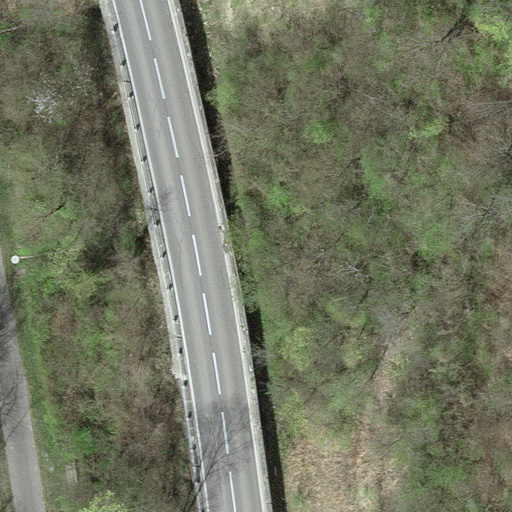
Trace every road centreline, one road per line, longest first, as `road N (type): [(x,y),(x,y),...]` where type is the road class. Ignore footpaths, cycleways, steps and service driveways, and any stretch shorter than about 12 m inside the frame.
road 1 (secondary): [(234,511),(202,293),(138,0)]
road 2 (unclassified): [(0,328),(27,511)]
